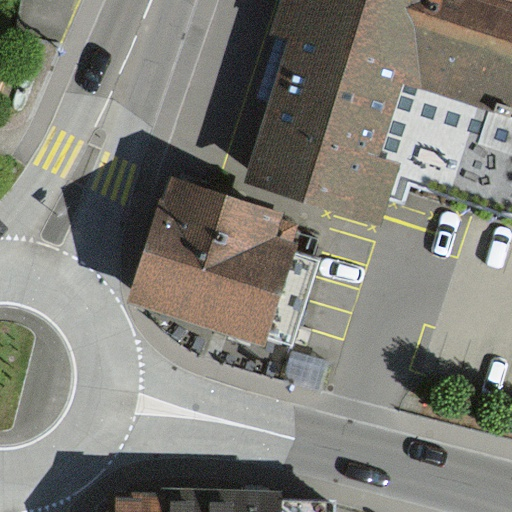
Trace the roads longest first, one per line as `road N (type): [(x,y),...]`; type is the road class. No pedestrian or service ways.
road 1 (tertiary): [(108,397),(275,429),(511,506)]
road 2 (primary): [(88,317),(121,75)]
road 3 (primary): [(121,75),(0,248)]
